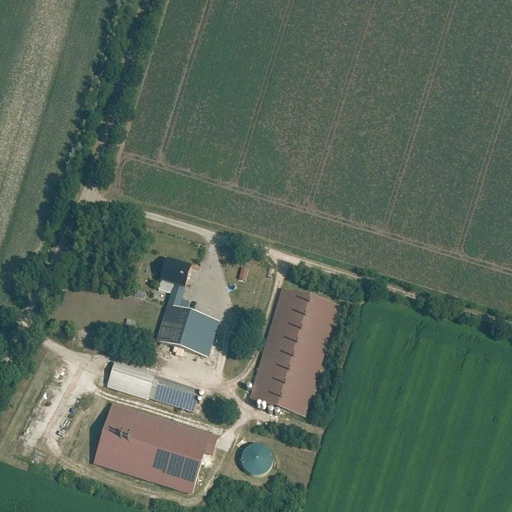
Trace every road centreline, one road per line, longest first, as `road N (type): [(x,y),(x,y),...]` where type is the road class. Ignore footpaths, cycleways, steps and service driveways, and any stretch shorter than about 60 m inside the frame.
road 1 (track): [(86,192),(511,328)]
road 2 (unclassified): [(0,370),(86,192),(146,0)]
